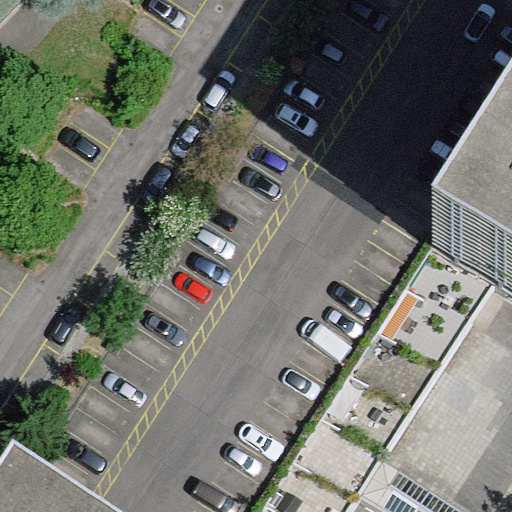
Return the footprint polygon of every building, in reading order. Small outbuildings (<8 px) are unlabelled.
[(511,127),(433,251),(495,292),(511,302),(511,127)] [(495,292),(433,251),(263,511),(353,511),(362,499),(385,464),(495,292)] [(362,499),(382,511),(459,511),(385,464),(362,499)] [(382,511),(362,499),(353,511),(382,511)] [(32,511),(14,500),(6,511),(32,511)]
